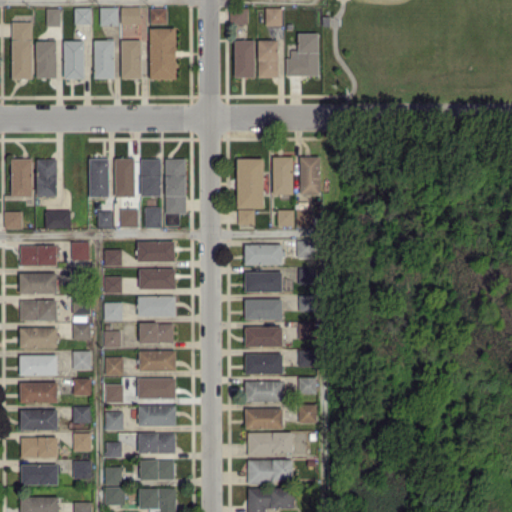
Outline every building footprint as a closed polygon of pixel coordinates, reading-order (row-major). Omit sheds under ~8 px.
[(99,6),(100,24),(118,23),(117,5),(99,6)] [(140,5),(120,5),(120,22),(140,22),(140,5)] [(46,25),(59,24),(59,6),(45,6),(46,25)] [(73,7),(74,23),(91,23),(90,6),(73,7)] [(166,6),(149,6),(149,22),(166,22),(166,6)] [(264,24),(281,24),(281,6),(264,6),(264,24)] [(247,8),(229,7),(229,22),(247,23),(247,8)] [(32,77),(31,20),(11,20),(11,77),(32,77)] [(175,26),(149,26),(149,78),(175,77),(175,26)] [(318,74),(317,31),(297,32),(297,49),(286,49),(286,74),(318,74)] [(113,38),(93,39),(93,77),(114,77),(113,38)] [(121,77),(141,77),(140,38),(120,39),(121,77)] [(257,76),(278,75),(277,38),(257,39),(257,76)] [(36,77),(56,76),(55,39),(35,40),(36,77)] [(83,77),(83,39),(63,39),(63,77),(83,77)] [(234,76),(254,76),(254,39),(233,39),(234,76)] [(272,193),(292,193),(292,155),(272,155),(272,193)] [(319,155),(299,155),(299,193),(319,193),(319,155)] [(31,157),(10,157),(11,195),(32,195),(31,157)] [(56,194),(56,157),(36,157),(36,194),(56,194)] [(108,157),(89,157),(88,195),(108,195),(108,157)] [(134,195),(133,157),(114,157),(114,195),(134,195)] [(164,212),(185,212),(184,157),(164,157),(164,212)] [(236,207),(263,207),(262,157),(235,157),(236,207)] [(160,158),(140,158),(140,194),(160,194),(160,158)] [(161,226),(160,205),(143,206),(144,226),(161,226)] [(120,226),(137,225),(137,207),(119,208),(120,226)] [(311,207),(296,207),(295,225),(310,226),(311,207)] [(70,209),(44,208),(44,226),(69,227),(70,209)] [(237,208),(237,224),(253,224),(254,208),(237,208)] [(277,224),(293,224),(293,208),(277,208),(277,224)] [(111,225),(112,209),(96,209),(96,225),(111,225)] [(4,227),(21,227),(21,210),(4,210),(4,227)] [(296,238),(295,255),(313,256),(314,239),(296,238)] [(174,259),(174,239),(136,240),(136,260),(174,259)] [(89,257),(88,240),(71,240),(71,258),(89,257)] [(244,263),(281,263),(281,242),(243,243),(244,263)] [(56,264),(56,244),(19,244),(19,264),(56,264)] [(121,248),(103,247),(103,264),(120,265),(121,248)] [(174,267),(138,267),(138,287),(174,287),(174,267)] [(244,290),(281,291),(281,271),(244,270),(244,290)] [(56,271),(18,271),(19,291),(56,291),(56,271)] [(103,291),(121,291),(121,274),(103,275),(103,291)] [(298,310),(314,309),(314,293),(297,294),(298,310)] [(137,314),(175,315),(175,294),(137,294),(137,314)] [(282,317),(281,297),(243,298),(244,318),(282,317)] [(56,298),(19,298),(19,319),(56,318),(56,298)] [(71,312),(89,313),(90,301),(72,300),(71,312)] [(103,319),(121,319),(121,300),(103,300),(103,319)] [(138,341),(173,341),(172,321),(138,322),(138,341)] [(72,338),(89,338),(89,322),(72,322),(72,338)] [(56,346),(56,325),(19,326),(19,346),(56,346)] [(281,345),(281,325),(244,325),(244,345),(281,345)] [(120,346),(120,329),(103,329),(103,346),(120,346)] [(297,365),(315,365),(315,348),(297,349),(297,365)] [(72,349),(71,368),(90,368),(90,349),(72,349)] [(175,349),(138,349),(138,369),(175,369),(175,349)] [(282,353),(244,352),(244,372),(282,373),(282,353)] [(56,374),(56,354),(19,354),(19,374),(56,374)] [(104,374),(123,373),(122,355),(104,356),(104,374)] [(297,392),(316,392),(316,376),(298,375),(297,392)] [(175,376),(137,377),(137,397),(175,396),(175,376)] [(72,393),(90,393),(90,377),(73,377),(72,393)] [(282,379),(244,380),(244,400),(282,400),(282,379)] [(56,401),(56,380),(19,381),(19,401),(56,401)] [(122,400),(122,383),(105,383),(105,401),(122,400)] [(315,403),(298,403),(298,421),(315,421),(315,403)] [(72,421),(90,421),(90,404),(72,404),(72,421)] [(175,424),(175,404),(137,404),(137,424),(175,424)] [(282,407),(244,407),(244,427),(282,427),(282,407)] [(57,408),(19,408),(19,429),(57,428),(57,408)] [(104,428),(122,429),(122,410),(104,410),(104,428)] [(246,431),(247,454),(292,453),(291,430),(246,431)] [(90,449),(90,431),(72,431),(72,449),(90,449)] [(175,451),(174,431),(137,432),(137,452),(175,451)] [(20,436),(20,457),(57,456),(57,435),(20,436)] [(121,441),(104,440),(104,455),(121,456),(121,441)] [(173,458),(139,458),(139,478),(173,478),(173,458)] [(292,481),(291,458),(246,459),(247,481),(292,481)] [(73,477),(91,477),(91,459),(73,459),(73,477)] [(57,483),(57,463),(21,463),(21,483),(57,483)] [(121,465),(104,465),(104,483),(121,483),(121,465)] [(124,485),(104,486),(104,503),(124,503),(124,485)] [(294,506),(293,486),(247,487),(246,511),(264,511),(264,507),(294,506)] [(174,511),(175,487),(138,487),(138,507),(152,507),(151,511),(174,511)] [(20,511),(58,511),(58,495),(20,496),(20,511)] [(90,511),(91,501),(73,500),(73,511),(90,511)]
